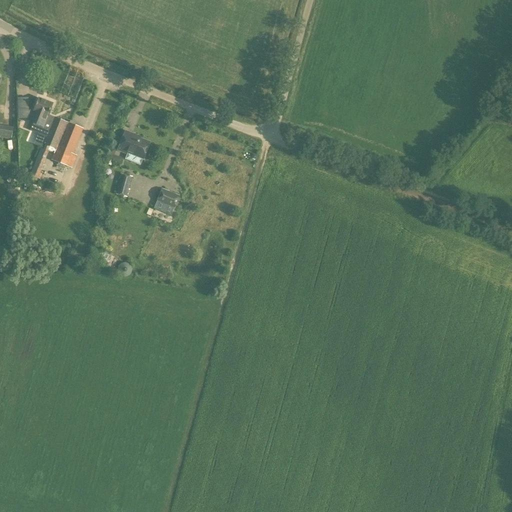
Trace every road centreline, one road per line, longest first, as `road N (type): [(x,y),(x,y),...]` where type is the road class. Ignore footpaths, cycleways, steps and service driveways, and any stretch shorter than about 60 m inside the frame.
road 1 (unclassified): [(263,135),(0,25)]
road 2 (track): [(511,230),(263,135)]
road 3 (unclassified): [(263,135),(306,0)]
